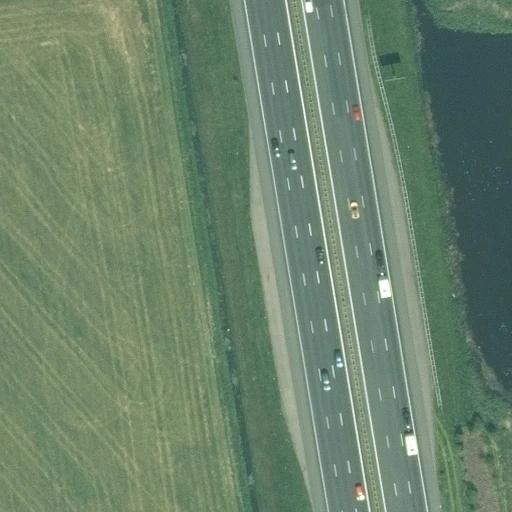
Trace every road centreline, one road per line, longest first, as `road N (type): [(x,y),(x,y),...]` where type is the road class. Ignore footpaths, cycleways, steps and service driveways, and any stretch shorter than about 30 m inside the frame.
road 1 (motorway): [(263,0),(347,511)]
road 2 (motorway): [(408,511),(325,0)]
road 3 (track): [(230,511),(147,0)]
